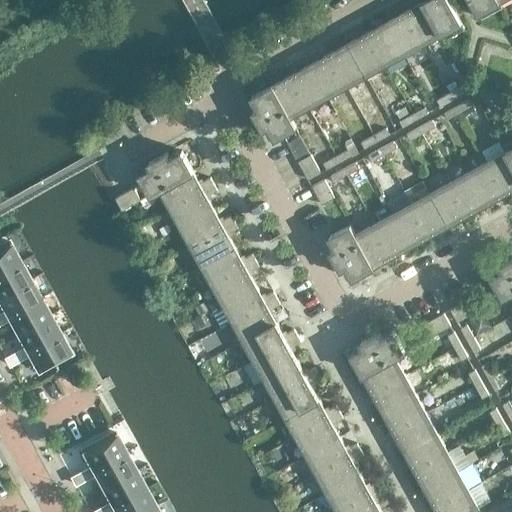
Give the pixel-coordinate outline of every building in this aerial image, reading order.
[(465,28),(449,0),(425,0),(423,1),(441,34),(444,39),(465,28)] [(503,7),(500,2),(499,0),(472,0),(482,18),(503,7)] [(441,34),(423,1),(405,11),(423,44),(441,34)] [(423,44),(405,11),(386,22),(404,54),(423,44)] [(404,54),(386,22),(367,32),(385,65),(404,54)] [(385,65),(367,32),(348,43),(367,75),(385,65)] [(367,75),(348,43),(329,53),(347,86),(367,75)] [(347,86),(329,53),(310,64),(328,96),(347,86)] [(328,96),(310,64),(291,74),(309,107),(328,96)] [(309,107),(291,74),(273,84),(292,117),(309,107)] [(292,117),(273,84),(253,96),(259,108),(254,110),(264,129),(269,126),(276,138),(297,126),(292,117)] [(454,99),(466,92),(463,86),(450,93),(454,99)] [(441,106),(454,99),(450,93),(438,100),(441,106)] [(363,116),(353,96),(342,101),(352,121),(363,116)] [(461,112),(474,105),(470,99),(457,106),(461,112)] [(448,119),(461,112),(457,106),(445,113),(448,119)] [(416,120),(429,113),(425,107),(412,113),(416,120)] [(403,127),(416,120),(412,113),(400,121),(403,127)] [(423,133),(436,126),(432,120),(420,126),(423,133)] [(411,140),(423,133),(420,126),(407,133),(411,140)] [(378,141),(390,134),(387,128),(374,135),(378,141)] [(365,148),(378,141),(374,135),(361,142),(365,148)] [(511,140),(503,146),(506,151),(511,161),(511,140)] [(385,154),(397,147),(394,141),(381,148),(385,154)] [(372,161),(385,154),(381,148),(369,155),(372,161)] [(340,162),(352,155),(349,149),(336,156),(340,162)] [(152,193),(161,188),(193,170),(182,150),(170,157),(168,152),(150,162),(152,167),(140,174),(152,193)] [(511,189),(511,161),(506,151),(488,161),(506,193),(511,189)] [(302,167),(315,160),(311,154),(299,161),(302,167)] [(327,169),(340,162),(336,156),(324,163),(327,169)] [(305,173),(318,166),(315,160),(302,167),(305,173)] [(506,193),(488,161),(469,171),(487,204),(506,193)] [(347,175),(360,168),(356,162),(343,169),(347,175)] [(309,179),(321,172),(318,166),(305,173),(309,179)] [(334,182),(347,175),(343,169),(331,176),(334,182)] [(172,207),(214,183),(211,177),(200,183),(193,170),(161,188),(172,207)] [(487,204),(469,171),(450,182),(468,214),(487,204)] [(316,192),(328,185),(325,179),(312,186),(316,192)] [(468,214),(450,182),(431,193),(449,225),(468,214)] [(214,208),(207,195),(218,190),(214,183),(172,207),(182,226),(214,208)] [(319,198),(332,191),(328,185),(316,192),(319,198)] [(141,200),(134,187),(128,190),(135,203),(141,200)] [(135,203),(128,190),(122,194),(129,206),(135,203)] [(322,204),(335,197),(332,191),(319,198),(322,204)] [(449,225),(431,193),(412,203),(430,235),(449,225)] [(129,206),(122,194),(116,197),(123,210),(129,206)] [(430,235),(412,203),(393,213),(411,246),(430,235)] [(193,245),(235,221),(232,215),(221,221),(214,208),(182,226),(193,245)] [(411,246),(393,213),(374,224),(392,256),(411,246)] [(235,246),(228,233),(239,227),(235,221),(193,245),(203,264),(235,246)] [(374,266),(356,234),(351,224),(330,236),(337,248),(331,251),(341,269),(347,266),(353,278),(374,266)] [(392,256),(374,224),(356,234),(374,266),(392,256)] [(0,271),(21,260),(11,241),(0,247),(0,271)] [(214,283),(256,260),(253,253),(242,259),(235,246),(203,264),(214,283)] [(504,297),(511,292),(511,258),(501,264),(504,270),(492,276),(504,297)] [(0,295),(31,278),(21,260),(0,271),(0,295)] [(256,284),(251,275),(249,272),(260,266),(256,260),(214,283),(224,302),(256,284)] [(8,314),(41,296),(31,278),(0,295),(0,299),(6,310),(8,314)] [(235,321),(277,297),(274,291),(263,297),(256,284),(224,302),(235,321)] [(18,332),(51,314),(41,296),(8,314),(10,317),(18,332)] [(277,322),(272,313),(270,309),(281,304),(277,297),(235,321),(245,340),(277,322)] [(476,312),(469,299),(463,302),(470,315),(476,312)] [(470,315),(463,302),(457,306),(464,318),(470,315)] [(464,318),(457,306),(451,309),(458,322),(464,318)] [(0,313),(0,323),(10,317),(8,314),(6,310),(0,313)] [(451,325),(444,313),(438,316),(445,329),(451,325)] [(28,350),(61,332),(51,314),(18,332),(26,346),(28,350)] [(445,329),(438,316),(432,319),(439,332),(445,329)] [(439,332),(432,319),(426,323),(433,335),(439,332)] [(255,359),(298,335),(295,329),(284,335),(277,322),(245,340),(255,359)] [(474,337),(467,324),(461,328),(468,340),(474,337)] [(396,356),(406,351),(394,330),(382,337),(379,332),(361,342),(364,347),(352,353),(364,374),(396,356)] [(461,344),(454,331),(448,335),(455,347),(461,344)] [(38,368),(71,350),(61,332),(28,350),(30,353),(38,368)] [(298,360),(291,347),(302,341),(298,335),(255,359),(266,378),(298,360)] [(481,349),(474,337),(468,340),(475,353),(481,349)] [(468,356),(461,344),(455,347),(462,360),(468,356)] [(16,352),(20,359),(30,353),(28,350),(26,346),(16,352)] [(6,357),(10,364),(20,359),(16,352),(6,357)] [(374,392),(406,374),(396,356),(364,374),(374,392)] [(276,397),(319,373),(316,367),(305,373),(298,360),(266,378),(276,397)] [(495,374),(488,362),(482,365),(489,378),(495,374)] [(482,382),(475,369),(469,372),(476,385),(482,382)] [(319,398),(314,389),(312,385),(323,379),(319,373),(276,397),(287,416),(319,398)] [(417,393),(406,374),(374,392),(384,411),(417,393)] [(502,387),(495,374),(489,378),(496,391),(502,387)] [(489,394),(482,382),(476,385),(483,398),(489,394)] [(427,412),(417,393),(384,411),(394,430),(427,412)] [(298,435),(340,411),(337,405),(326,411),(319,398),(287,416),(298,435)] [(511,415),(511,404),(509,400),(503,404),(510,416),(511,415)] [(503,420),(496,407),(490,411),(497,423),(503,420)] [(340,436),(335,427),(333,423),(344,418),(340,411),(298,435),(308,454),(340,436)] [(438,431),(427,412),(394,430),(405,449),(438,431)] [(510,433),(503,420),(497,423),(504,436),(510,433)] [(448,450),(438,431),(405,449),(416,468),(448,450)] [(94,469),(127,451),(117,432),(84,450),(92,465),(94,469)] [(318,473),(361,449),(358,443),(347,449),(340,436),(308,454),(318,473)] [(361,474),(356,465),(354,461),(365,455),(361,449),(318,473),(329,492),(361,474)] [(459,469),(448,450),(416,468),(426,487),(459,469)] [(104,487),(137,469),(127,451),(94,469),(96,472),(104,487)] [(86,478),(96,472),(94,469),(92,465),(82,471),(86,478)] [(114,505),(147,486),(137,469),(104,487),(112,501),(114,505)] [(469,488),(459,469),(426,487),(437,506),(469,488)] [(76,483),(86,478),(82,471),(72,476),(76,483)] [(339,511),(382,487),(379,481),(368,486),(361,474),(329,492),(339,511)] [(117,511),(142,511),(157,504),(147,486),(114,505),(116,508),(117,511)] [(381,511),(382,511),(375,499),(385,493),(382,487),(339,511),(340,511),(381,511)] [(472,511),(480,508),(469,488),(437,506),(439,511),(472,511)] [(104,511),(108,511),(116,508),(114,505),(112,501),(102,507),(104,511)]
